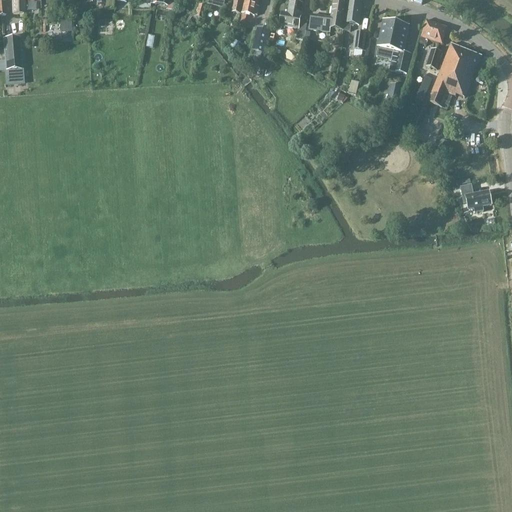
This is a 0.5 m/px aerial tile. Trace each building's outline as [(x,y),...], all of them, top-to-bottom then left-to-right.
[(33,2),(40,2),(39,0),(12,0),(13,16),(25,16),(24,2),(33,2)] [(153,0),(153,5),(167,7),(166,10),(172,11),(173,4),(168,4),(168,0),(153,0)] [(207,0),(206,5),(223,9),(225,0),(207,0)] [(234,0),(232,13),(240,14),(243,0),(234,0)] [(260,8),(256,7),(257,0),(244,0),(242,15),(241,20),(247,22),(248,16),(254,18),(254,16),(257,17),(260,8)] [(329,29),(341,31),(346,1),(337,0),(333,0),(330,18),(310,16),(308,31),(329,33),(329,29)] [(358,26),(362,4),(349,2),(344,32),(350,33),(351,25),(358,26)] [(300,25),(303,6),(289,3),(287,14),(281,13),(279,27),(298,30),(296,41),(304,42),(305,32),(306,26),(300,25)] [(203,20),(205,13),(204,13),(206,7),(199,5),(195,18),(202,20),(203,20)] [(60,33),(72,33),(72,22),(70,21),(60,22),(60,33)] [(442,46),(446,29),(425,22),(420,39),(418,44),(426,47),(428,42),(442,46)] [(378,49),(376,58),(394,62),(392,71),(405,74),(410,56),(403,55),(409,29),(383,23),(378,49)] [(257,28),(252,52),(264,55),(269,31),(257,28)] [(366,35),(355,33),(353,51),(364,52),(366,35)] [(342,46),(343,36),(336,35),(335,45),(342,46)] [(5,72),(22,71),(19,39),(2,40),(5,72)] [(464,100),(482,58),(450,46),(446,57),(446,56),(439,72),(440,72),(427,103),(441,109),(442,109),(447,110),(452,96),(462,99),(464,100)] [(439,72),(446,56),(441,55),(442,53),(432,50),(426,67),(439,72)] [(6,75),(7,88),(19,87),(18,74),(6,75)] [(425,77),(416,100),(423,103),(426,97),(432,80),(425,77)] [(392,86),(390,93),(400,95),(401,87),(392,86)] [(481,209),(492,207),(491,205),(493,204),(492,200),(490,199),(489,192),(473,195),(471,186),(460,189),(463,204),(466,203),(468,212),(473,211),(475,215),(482,213),(481,209)] [(440,237),(441,226),(430,225),(429,237),(440,237)]
